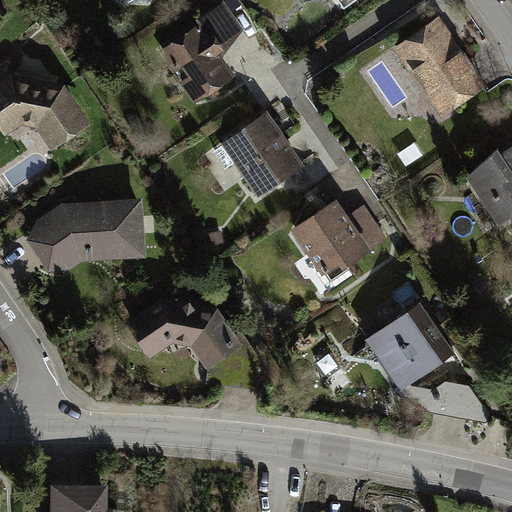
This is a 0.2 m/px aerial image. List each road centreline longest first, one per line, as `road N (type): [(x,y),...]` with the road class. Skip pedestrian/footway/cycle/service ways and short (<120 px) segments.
road 1 (residential): [(511,486),(342,446),(212,430),(39,423)]
road 2 (residential): [(39,423),(37,371),(0,307)]
